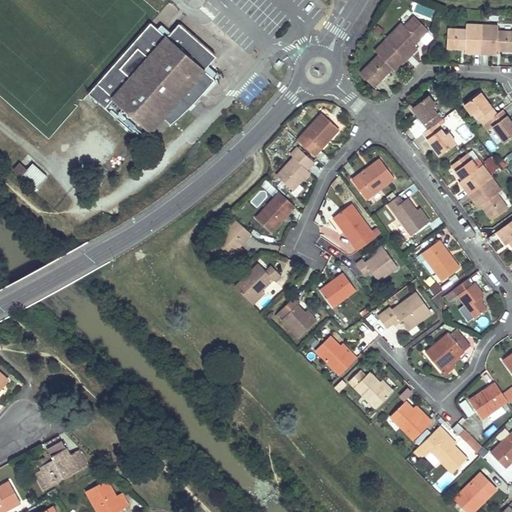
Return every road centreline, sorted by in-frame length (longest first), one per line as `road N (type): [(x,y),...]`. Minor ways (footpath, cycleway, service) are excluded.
road 1 (tertiary): [(105,249),(212,174),(305,83)]
road 2 (residential): [(375,121),(511,294)]
road 3 (residential): [(383,348),(430,392),(445,393),(511,322)]
road 4 (residential): [(375,121),(423,70),(511,72)]
road 5 (residential): [(304,252),(306,220),(329,171),(375,121)]
